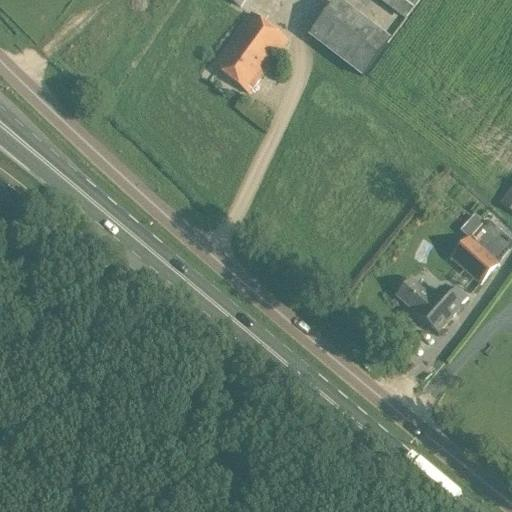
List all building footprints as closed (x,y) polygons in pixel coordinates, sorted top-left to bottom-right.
[(247,0),(228,0),(242,9),(247,0)] [(418,0),(383,0),(407,16),(418,0)] [(389,41),(337,3),(312,37),(363,75),(389,41)] [(289,42),(252,15),(213,67),(249,95),(289,42)] [(511,188),(500,205),(511,213),(511,188)] [(511,243),(485,220),(469,238),(500,265),(511,251),(511,243)] [(480,287),(500,265),(469,238),(450,260),(480,287)] [(412,281),(410,280),(395,298),(439,337),(463,309),(461,307),(469,298),(445,280),(431,297),(412,281)]
